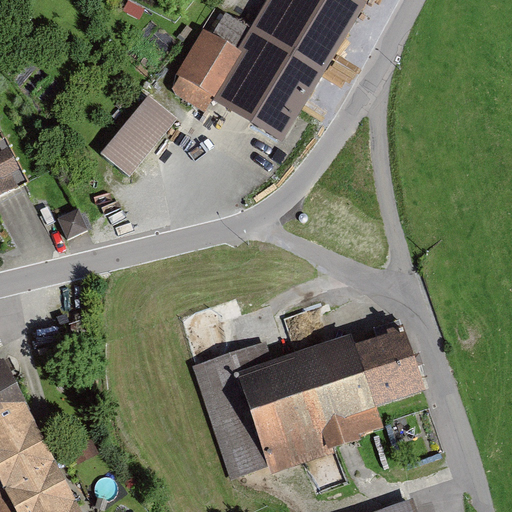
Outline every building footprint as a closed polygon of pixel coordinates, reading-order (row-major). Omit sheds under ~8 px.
[(281,139),(364,5),(355,0),(272,0),(253,33),(227,17),(214,38),(205,33),(178,76),(181,78),(173,91),(205,110),(213,97),(281,139)] [(103,156),(131,180),(178,123),(150,100),(103,156)] [(7,137),(0,140),(0,201),(32,185),(7,137)] [(80,211),(59,219),(68,240),(88,232),(80,211)] [(269,350),(198,372),(233,486),(388,438),(380,413),(427,399),(408,339),(278,380),(269,350)] [(83,511),(5,361),(0,363),(0,511),(16,511),(17,511),(83,511)] [(92,441),(72,451),(79,466),(99,455),(92,441)]
